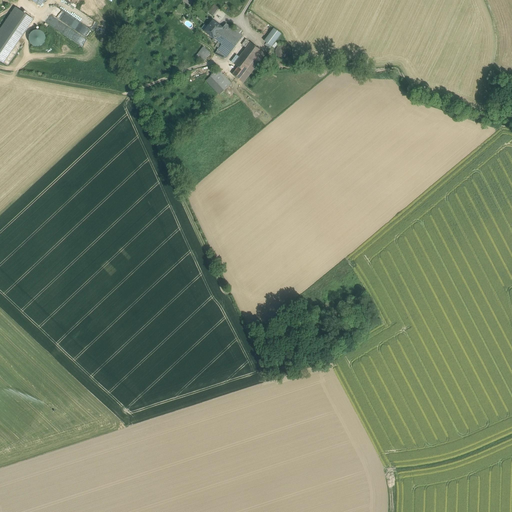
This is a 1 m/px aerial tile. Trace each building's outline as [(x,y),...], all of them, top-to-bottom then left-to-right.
[(82,45),(97,22),(66,2),(61,10),(57,7),(47,23),(82,45)] [(220,9),(214,5),(208,12),(214,17),(220,9)] [(33,19),(16,8),(0,31),(0,60),(3,63),(33,19)] [(208,27),(204,32),(209,36),(210,35),(214,38),(214,39),(222,28),(217,24),(218,24),(213,21),(208,27)] [(234,30),(240,35),(243,31),(236,26),(234,30)] [(234,30),(230,27),(226,31),(239,41),(243,37),(240,35),(234,30)] [(226,31),(222,28),(214,39),(219,42),(222,44),(231,52),(239,41),(226,31)] [(281,34),(273,29),(264,41),(271,46),(281,34)] [(44,45),(44,31),(30,30),(29,45),(44,45)] [(251,43),(246,39),(242,45),(246,48),(251,43)] [(246,48),(234,64),(238,67),(245,72),(255,58),(261,51),(251,43),(246,48)] [(231,52),(222,44),(217,50),(227,58),(231,52)] [(290,55),(290,52),(290,49),(288,47),(286,45),(283,45),(280,46),(278,47),(276,49),(276,52),(276,55),(278,57),(280,59),(283,59),(286,59),(288,57),(290,55)] [(211,53),(203,47),(196,57),(203,63),(211,53)] [(214,54),(222,60),(227,58),(217,50),(214,54)] [(261,51),(255,58),(259,61),(265,53),(261,51)] [(245,72),(239,80),(243,82),(259,61),(255,58),(245,72)] [(245,72),(238,67),(233,75),(239,80),(245,72)] [(232,82),(218,69),(211,76),(225,90),(232,82)] [(225,90),(211,76),(206,81),(221,94),(225,90)]
